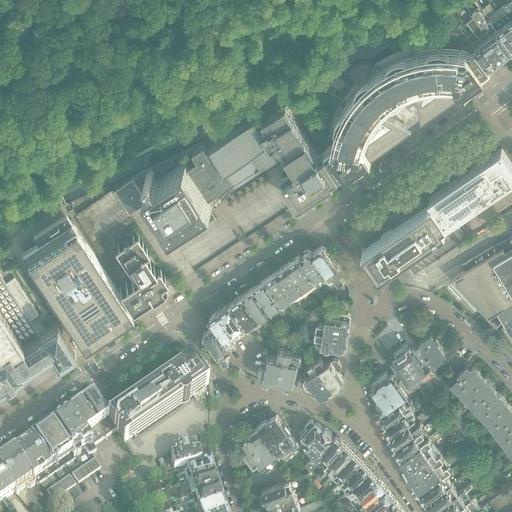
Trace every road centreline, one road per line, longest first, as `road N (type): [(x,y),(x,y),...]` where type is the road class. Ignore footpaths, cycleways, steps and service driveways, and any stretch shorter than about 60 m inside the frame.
road 1 (tertiary): [(0,431),(176,309)]
road 2 (tertiary): [(176,309),(318,215)]
road 3 (tertiary): [(318,215),(459,122)]
road 4 (residential): [(395,301),(455,321),(511,374)]
